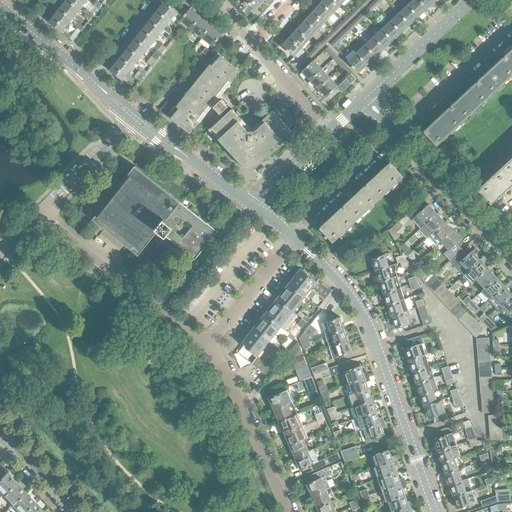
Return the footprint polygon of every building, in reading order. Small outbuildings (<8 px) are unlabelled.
[(66,0),(49,22),(62,32),(87,0),(66,0)] [(256,9),(265,0),(264,0),(244,0),(241,4),(249,11),(253,6),(256,9)] [(333,13),(341,4),(336,0),(323,0),(322,2),(333,13)] [(363,8),(371,0),(370,0),(365,0),(360,5),(363,8)] [(419,17),(427,9),(419,0),(413,0),(408,5),(419,17)] [(419,0),(427,9),(436,1),(435,0),(419,0)] [(123,80),(178,11),(165,1),(110,70),(123,80)] [(326,21),(333,13),(322,2),(314,11),(326,21)] [(368,14),(376,6),(374,3),(365,11),(368,14)] [(354,16),(363,8),(360,5),(351,13),(354,16)] [(410,25),(419,17),(408,5),(399,13),(410,25)] [(191,29),(201,17),(190,8),(180,21),(191,29)] [(318,30),(326,21),(314,11),(306,19),(318,30)] [(360,22),(368,14),(365,11),(357,20),(360,22)] [(346,24),(354,16),(351,13),(343,22),(346,24)] [(401,33),(410,25),(399,13),(391,21),(401,33)] [(202,38),(211,25),(201,17),(191,29),(202,38)] [(310,39),(318,30),(306,19),(298,28),(310,39)] [(351,30),(360,22),(357,20),(349,28),(351,30)] [(393,41),(401,33),(391,21),(382,29),(393,41)] [(338,33),(346,24),(343,22),(335,30),(338,33)] [(211,25),(202,38),(213,46),(222,34),(211,25)] [(302,47),(310,39),(298,28),(290,37),(302,47)] [(343,39),(351,30),(349,28),(340,36),(343,39)] [(384,49),(393,41),(382,29),(374,37),(384,49)] [(329,41),(338,33),(335,30),(326,38),(329,41)] [(334,47),(343,39),(340,36),(332,44),(334,47)] [(294,56),(302,47),(290,37),(282,46),(294,56)] [(376,57),(384,49),(374,37),(365,45),(376,57)] [(321,49),(329,41),(326,38),(318,46),(321,49)] [(367,65),(376,57),(365,45),(356,53),(367,65)] [(313,57),(321,49),(318,46),(310,54),(313,57)] [(334,58),(337,56),(329,47),(326,50),(334,58)] [(358,73),(367,65),(356,53),(348,61),(358,73)] [(304,66),(313,57),(310,54),(301,63),(304,66)] [(229,80),(231,82),(240,71),(221,55),(213,66),(210,64),(204,71),(206,73),(200,82),(199,83),(199,84),(199,85),(200,86),(197,89),(196,88),(195,87),(194,87),(192,88),(191,89),(191,90),(191,91),(191,93),(185,100),(183,98),(177,106),(179,108),(171,118),(190,134),(199,123),(213,106),(214,106),(217,104),(216,103),(220,97),(218,94),(229,80)] [(491,95),(511,76),(511,63),(505,55),(478,81),(491,95)] [(342,67),(345,64),(337,56),(334,58),(342,67)] [(310,80),(322,69),(314,60),(302,71),(310,80)] [(350,76),(352,74),(353,73),(345,64),(342,67),(350,76)] [(318,88),(330,78),(322,69),(310,80),(318,88)] [(351,84),(357,79),(352,74),(350,76),(346,79),(351,84)] [(326,97),(337,87),(338,86),(330,78),(318,88),(326,97)] [(342,93),(351,84),(346,79),(338,86),(337,87),(342,93)] [(464,120),(491,95),(478,81),(451,106),(464,120)] [(214,106),(220,114),(228,107),(221,99),(217,104),(214,106)] [(437,146),(464,120),(451,106),(424,131),(437,146)] [(242,120),(235,113),(232,109),(212,127),(221,137),(219,139),(225,146),(228,144),(233,150),(231,152),(246,169),(247,169),(253,169),(254,169),(271,154),(269,151),(274,146),(276,148),(284,142),(282,139),(291,130),(273,110),(262,120),(264,122),(255,131),(248,131),(239,122),(242,120)] [(511,179),(511,158),(501,168),(511,179)] [(404,177),(396,168),(390,162),(367,184),(380,199),(404,177)] [(195,260),(218,231),(199,216),(199,217),(180,202),(181,202),(135,166),(122,183),(116,178),(106,190),(112,195),(93,219),(139,255),(147,245),(154,250),(150,255),(163,265),(174,250),(169,246),(172,242),(195,260)] [(492,204),(511,185),(511,179),(501,168),(478,190),(492,204)] [(357,221),(380,199),(367,184),(343,206),(357,221)] [(425,224),(437,213),(429,205),(417,215),(425,224)] [(333,242),(357,221),(343,206),(320,227),(333,242)] [(434,233),(445,222),(437,213),(425,224),(433,233),(434,233)] [(399,221),(389,231),(395,241),(400,236),(397,232),(403,226),(399,221)] [(442,242),(453,231),(445,222),(434,233),(433,233),(429,237),(437,246),(441,241),(442,242)] [(453,231),(442,242),(450,250),(462,239),(453,231)] [(408,256),(413,252),(409,248),(404,252),(408,256)] [(464,275),(480,260),(475,255),(478,252),(475,249),(472,252),(472,251),(467,255),(462,250),(451,260),(464,275)] [(408,256),(412,260),(417,256),(413,252),(408,256)] [(376,271),(389,267),(385,255),(372,260),(376,271)] [(398,264),(406,261),(403,255),(396,258),(398,264)] [(464,275),(472,284),(477,279),(488,269),(483,263),(486,261),(483,257),(480,260),(464,275)] [(398,276),(397,276),(394,265),(389,267),(376,271),(379,282),(398,276)] [(319,279),(317,281),(301,269),(289,284),(305,297),(305,296),(319,307),(333,290),(319,279)] [(485,288),(496,277),(488,269),(477,279),(485,288)] [(426,283),(435,275),(430,270),(426,274),(422,270),(419,274),(421,278),(426,283)] [(430,288),(439,280),(435,275),(426,283),(430,288)] [(500,281),(502,278),(499,275),(496,277),(485,288),(482,291),(490,299),(493,297),(504,286),(500,281)] [(383,294),(401,288),(398,276),(379,282),(383,294)] [(410,285),(418,282),(415,276),(408,279),(410,285)] [(434,292),(443,284),(439,280),(430,288),(434,292)] [(412,290),(421,287),(418,282),(410,285),(412,290)] [(456,283),(451,287),(455,291),(459,287),(456,283)] [(305,296),(305,297),(289,284),(277,299),(293,312),(297,315),(303,307),(313,315),(319,307),(305,296)] [(439,297),(447,289),(443,284),(434,292),(439,297)] [(380,295),(382,300),(385,299),(387,305),(405,299),(409,298),(405,286),(401,288),(383,294),(380,295)] [(501,305),(511,294),(511,293),(504,286),(493,297),(501,305)] [(443,301),(452,293),(447,289),(439,297),(443,301)] [(447,306),(456,297),(452,293),(443,301),(447,306)] [(511,294),(501,305),(509,314),(511,311),(511,294)] [(468,305),(472,300),(468,296),(464,300),(468,305)] [(460,302),(456,298),(456,297),(447,306),(451,310),(460,302)] [(281,327),(293,312),(277,299),(265,314),(281,327)] [(388,317),(409,310),(405,299),(387,305),(389,312),(387,313),(388,317)] [(418,307),(425,305),(423,299),(416,302),(418,307)] [(455,315),(464,306),(460,302),(451,310),(455,315)] [(422,319),(429,316),(425,305),(418,307),(422,319)] [(459,319),(468,311),(464,306),(455,315),(459,319)] [(395,328),(413,322),(409,310),(388,317),(390,322),(393,321),(395,328)] [(463,323),(472,315),(468,311),(459,319),(463,323)] [(484,322),(488,318),(484,313),(480,318),(484,322)] [(269,342),(270,341),(281,327),(265,314),(253,329),(269,342)] [(467,328),(476,320),(472,315),(463,323),(467,328)] [(331,334),(344,329),(340,317),(327,322),(322,324),(326,335),(331,334)] [(472,332),(480,324),(476,320),(467,328),(472,332)] [(480,324),(472,332),(476,337),(485,329),(480,324)] [(302,343),(309,341),(308,339),(316,329),(311,325),(300,339),(302,343)] [(270,341),(269,342),(253,329),(242,344),(258,357),(260,353),(265,357),(269,361),(274,364),(284,352),(279,349),(270,341)] [(335,345),(348,341),(344,329),(331,334),(335,345)] [(292,359),(303,355),(298,341),(287,355),(291,359),(292,359)] [(348,341),(335,345),(339,357),(352,352),(348,341)] [(409,361),(426,355),(422,343),(405,349),(409,361)] [(437,358),(444,355),(442,349),(435,352),(437,358)] [(257,367),(265,357),(260,353),(258,357),(252,363),(257,367)] [(294,365),(305,360),(303,355),(292,359),(294,365)] [(426,367),(422,356),(426,355),(409,361),(413,372),(426,367)] [(262,371),(269,361),(265,357),(257,367),(262,371)] [(296,370),(307,366),(305,360),(294,365),(296,370)] [(266,374),(274,364),(269,361),(262,371),(266,374)] [(313,374),(329,368),(327,362),(311,368),(313,374)] [(361,364),(344,370),(348,384),(368,377),(366,372),(364,373),(361,364)] [(298,376),(309,371),(307,366),(296,370),(298,376)] [(416,383),(434,377),(430,366),(426,367),(413,372),(416,383)] [(444,374),(451,372),(449,366),(442,369),(444,374)] [(313,374),(316,379),(331,374),(329,368),(313,374)] [(300,382),(312,377),(309,371),(298,376),(300,382)] [(369,389),(367,383),(370,382),(368,377),(348,384),(352,394),(350,395),(350,396),(369,389)] [(434,391),(438,389),(434,377),(416,383),(420,395),(434,391)] [(452,397),(460,394),(458,388),(450,391),(452,397)] [(354,407),(373,400),(369,389),(350,396),(354,407)] [(321,392),(323,398),(330,396),(328,390),(321,392)] [(442,400),(437,401),(434,391),(420,395),(424,406),(442,400)] [(292,402),(288,404),(282,392),(269,398),(274,411),(293,403),(292,402)] [(456,408),(463,406),(464,406),(460,394),(452,397),(456,408)] [(360,418),(377,412),(373,400),(354,407),(358,418),(360,417),(360,418)] [(447,417),(446,412),(442,400),(424,406),(428,418),(434,416),(436,421),(447,417)] [(279,422),(298,414),(293,403),(274,411),(279,422)] [(494,405),(482,406),(483,413),(495,412),(494,405)] [(330,415),(337,413),(335,407),(327,409),(330,415)] [(381,417),(379,418),(377,412),(360,418),(364,429),(361,429),(361,430),(383,422),(381,417)] [(284,434),(303,426),(298,414),(279,422),(284,434)] [(385,438),(382,427),(385,427),(383,422),(361,430),(367,444),(385,438)] [(304,440),(308,438),(303,426),(284,434),(290,446),(304,440)] [(469,440),(476,438),(472,426),(465,429),(469,440)] [(333,433),(336,438),(343,436),(341,430),(333,433)] [(451,447),(457,445),(453,433),(433,440),(437,451),(451,446),(451,447)] [(321,446),(334,440),(332,436),(325,439),(326,442),(320,444),(321,446)] [(478,444),(477,441),(476,438),(469,440),(471,446),(478,444)] [(295,458),(309,452),(304,440),(290,446),(295,458)] [(441,463),(455,458),(461,456),(457,445),(451,447),(451,446),(437,451),(441,463)] [(343,457),(358,452),(356,446),(341,451),(343,457)] [(395,456),(392,457),(390,450),(373,456),(377,467),(397,460),(395,456)] [(309,452),(295,458),(300,470),(314,464),(309,452)] [(343,457),(345,463),(360,458),(358,452),(343,457)] [(327,458),(329,464),(341,459),(338,453),(327,458)] [(481,461),(489,459),(488,453),(480,456),(481,461)] [(445,474),(459,469),(455,458),(441,463),(445,474)] [(483,467),(491,465),(489,459),(481,461),(483,467)] [(397,460),(375,467),(379,479),(397,473),(395,466),(398,465),(397,460)] [(326,490),(330,488),(325,476),(331,474),(328,467),(310,475),(313,482),(307,484),(312,496),(326,490)] [(449,485),(462,480),(459,469),(445,474),(449,485)] [(0,490),(4,495),(16,483),(6,473),(0,479),(0,490)] [(350,476),(353,482),(360,479),(358,473),(350,476)] [(403,478),(400,479),(397,473),(379,479),(384,478),(388,488),(405,483),(403,478)] [(494,483),(493,477),(485,480),(487,485),(494,483)] [(453,496),(472,489),(468,478),(462,481),(462,480),(449,485),(453,496)] [(13,505),(25,493),(16,483),(4,495),(13,505)] [(405,496),(402,488),(406,487),(405,483),(388,488),(382,490),(386,502),(405,496)] [(470,503),(466,492),(472,490),(472,489),(453,496),(457,508),(470,503)] [(498,502),(511,501),(510,489),(495,490),(497,496),(497,502),(498,502)] [(317,508),(331,502),(326,490),(312,496),(317,508)] [(20,511),(24,511),(34,503),(25,493),(13,505),(20,511)] [(362,497),(364,503),(371,501),(369,495),(362,497)] [(393,511),(409,507),(405,496),(386,502),(389,501),(392,511),(393,511)] [(483,507),(497,502),(497,496),(481,501),(483,507)] [(319,511),(335,511),(331,502),(317,508),(319,511)] [(42,511),(34,503),(24,511),(42,511)]
